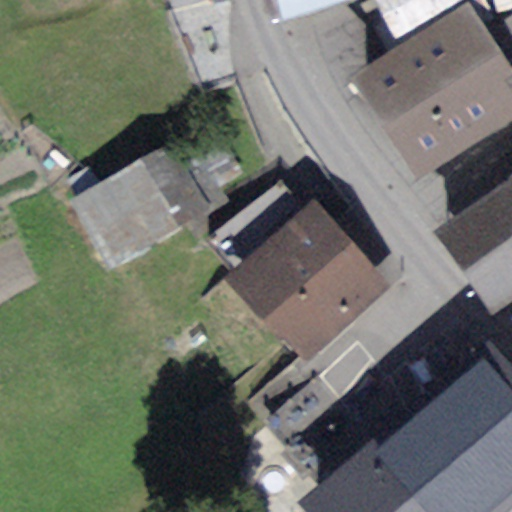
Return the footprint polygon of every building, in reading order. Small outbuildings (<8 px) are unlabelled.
[(231,0),(156,0),(188,110),(257,91),(231,0)] [(278,0),(293,32),(340,0),(278,0)] [(342,0),(355,33),(372,54),(446,10),(458,0),(342,0)] [(470,16),(360,83),(423,179),(511,120),(511,67),(497,49),(470,16)] [(511,43),(511,16),(488,25),(497,49),(511,43)] [(162,152),(52,214),(105,306),(182,262),(215,244),(162,152)] [(511,183),(434,241),(494,326),(511,310),(511,183)] [(301,201),(205,278),(288,381),(384,304),(301,201)] [(487,511),(511,491),(511,393),(482,360),(316,504),(322,511),(487,511)]
